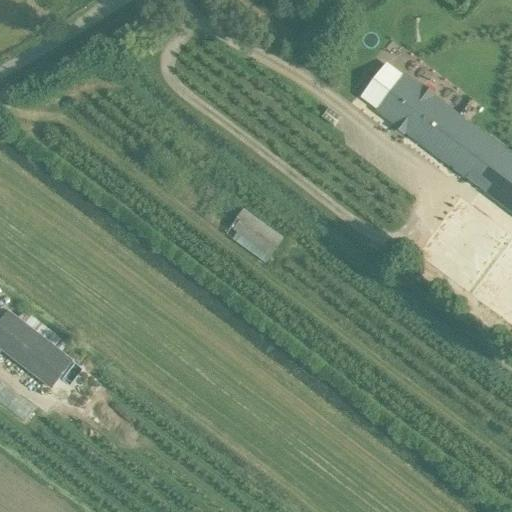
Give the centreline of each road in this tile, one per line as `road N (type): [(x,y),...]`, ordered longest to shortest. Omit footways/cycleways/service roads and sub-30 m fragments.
road 1 (track): [(0,184),(425,511)]
road 2 (unclassified): [(0,70),(118,0)]
